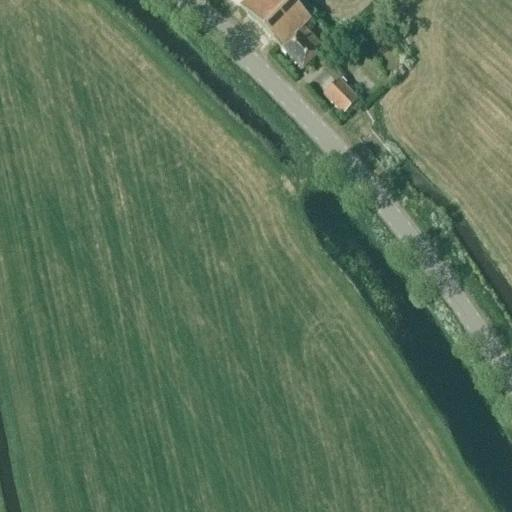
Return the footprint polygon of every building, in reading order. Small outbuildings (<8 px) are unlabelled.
[(303,28),(316,16),(306,5),(299,11),(288,0),(246,0),(239,7),(268,39),(280,50),(279,50),(301,72),(324,50),(303,28)] [(365,45),(382,29),(374,21),(357,37),(365,45)] [(342,117),(357,103),(342,87),(345,85),(341,81),(339,84),(337,82),(323,96),(342,117)] [(406,92),(399,85),(390,94),(398,101),(406,92)] [(368,103),(373,115),(392,108),(387,95),(368,103)] [(370,130),(361,138),(387,167),(396,159),(370,130)]
